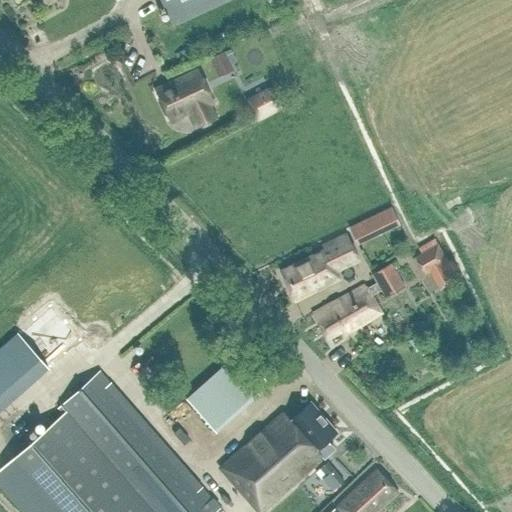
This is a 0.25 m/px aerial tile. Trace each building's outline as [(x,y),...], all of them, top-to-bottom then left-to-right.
[(161,0),(173,25),(226,0),(161,0)] [(231,69),(223,51),(209,57),(217,75),(231,69)] [(154,88),(170,121),(189,112),(195,126),(215,117),(209,103),(212,101),(197,68),(154,88)] [(280,271),(293,298),(339,277),(335,269),(358,258),(346,233),(335,238),(338,243),(280,271)] [(413,256),(424,274),(428,272),(430,275),(443,268),(441,264),(447,261),(433,237),(416,247),(419,252),(413,256)] [(365,283),(313,312),(326,337),(340,330),(343,334),(381,311),(372,295),(381,289),(385,296),(403,285),(390,262),(371,273),(376,281),(367,286),(365,283)] [(259,393),(229,359),(184,398),(215,432),(259,393)] [(0,467),(0,478),(29,511),(220,511),(222,511),(99,370),(57,407),(62,413),(0,467)] [(259,511),(260,511),(318,461),(321,458),(323,458),(333,449),(325,440),(335,431),(310,401),(290,419),(283,410),(219,466),(259,511)] [(335,471),(327,461),(319,468),(325,475),(327,478),(335,488),(343,481),(335,471)] [(377,469),(329,511),(374,511),(397,491),(377,469)]
